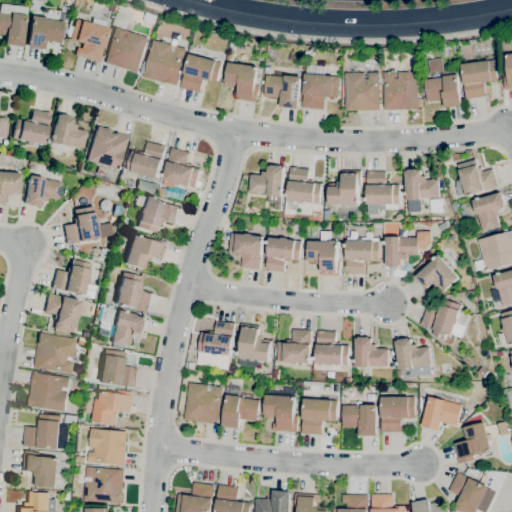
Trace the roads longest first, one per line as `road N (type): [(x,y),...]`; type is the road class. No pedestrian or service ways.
road 1 (residential): [(511,139),(508,130),(367,143),(303,139),(0,79)]
road 2 (residential): [(153,511),(155,451),(186,284),(234,129)]
road 3 (secondary): [(210,0),(278,15),(358,19),(511,3)]
road 4 (residential): [(421,465),(155,451)]
road 5 (residential): [(186,284),(390,308)]
road 6 (residential): [(0,243),(28,247),(0,389)]
